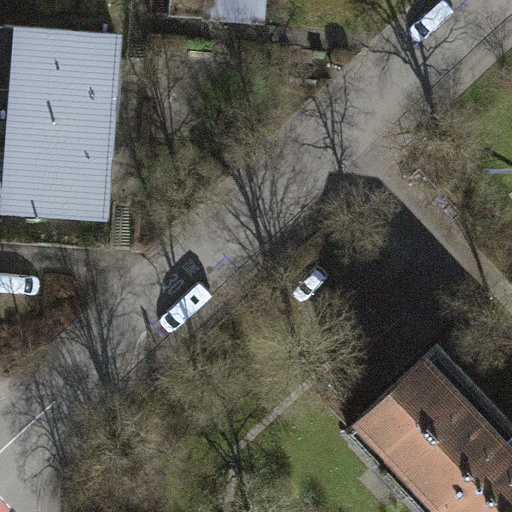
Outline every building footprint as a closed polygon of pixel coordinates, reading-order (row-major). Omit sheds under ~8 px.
[(269,0),(207,0),(207,17),(269,20),(269,0)] [(0,14),(0,78),(112,86),(117,23),(0,14)] [(0,78),(0,141),(108,149),(112,86),(0,78)] [(0,141),(0,205),(103,213),(108,149),(0,141)] [(511,511),(511,425),(433,342),(347,422),(432,511),(511,511)]
